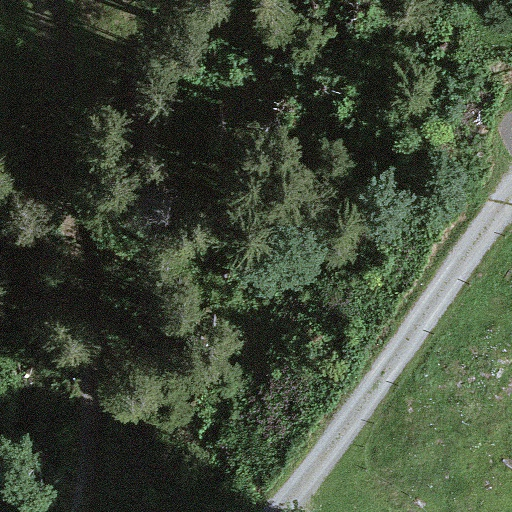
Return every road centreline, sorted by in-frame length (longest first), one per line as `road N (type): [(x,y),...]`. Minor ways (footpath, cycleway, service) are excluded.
road 1 (track): [(81,115),(72,162),(87,274),(78,511)]
road 2 (track): [(277,511),(511,194)]
